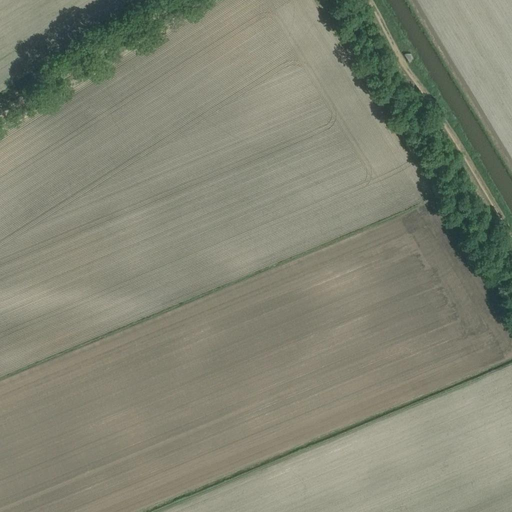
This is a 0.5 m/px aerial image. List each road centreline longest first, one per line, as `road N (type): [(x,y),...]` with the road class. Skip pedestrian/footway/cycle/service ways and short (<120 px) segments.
road 1 (track): [(511,232),(369,0)]
road 2 (track): [(0,114),(180,0)]
